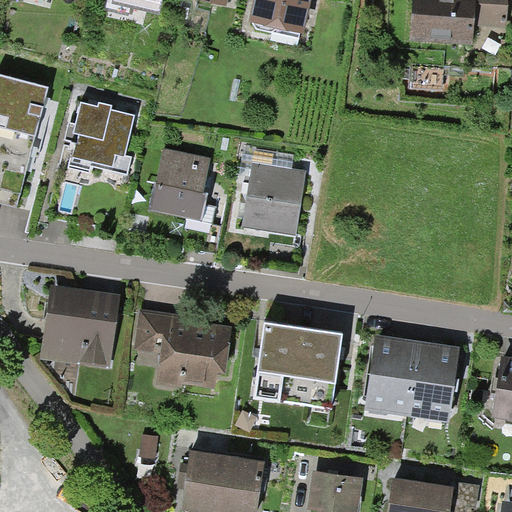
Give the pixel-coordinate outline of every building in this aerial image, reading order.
[(107,0),(106,9),(153,18),(156,0),(107,0)] [(189,0),(225,8),(226,0),(189,0)] [(251,0),(246,31),(300,43),(309,0),(251,0)] [(410,0),(408,45),(471,49),(472,31),(504,33),(506,0),(410,0)] [(0,201),(19,206),(29,164),(33,150),(45,102),(49,88),(0,75),(0,201)] [(62,166),(119,177),(133,111),(76,99),(62,166)] [(146,215),(198,225),(210,162),(159,152),(146,215)] [(236,230),(290,238),(300,171),(246,163),(236,230)] [(41,359),(109,368),(118,298),(50,290),(41,359)] [(225,377),(231,327),(183,321),(184,316),(140,311),(135,351),(160,354),(156,384),(214,390),(216,376),(225,377)] [(339,336),(260,326),(251,401),(330,410),(339,336)] [(442,425),(453,350),(368,339),(357,413),(442,425)] [(511,356),(502,355),(493,421),(511,424),(511,356)] [(184,454),(176,511),(213,511),(220,458),(184,454)] [(220,458),(213,511),(250,511),(257,462),(220,458)] [(306,511),(307,511),(352,511),(357,479),(311,473),(306,511)] [(384,511),(459,511),(460,507),(471,508),(473,486),(445,483),(443,493),(388,486),(384,511)]
